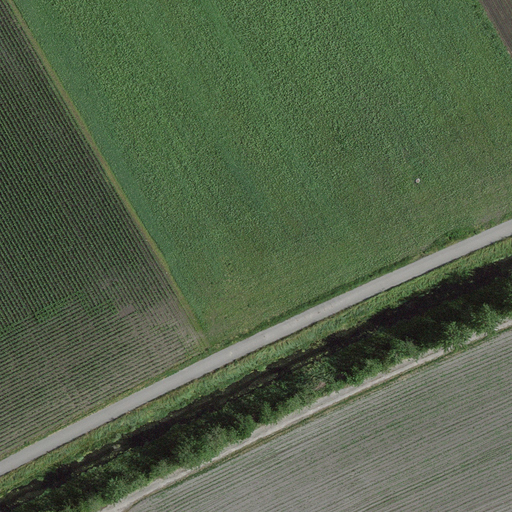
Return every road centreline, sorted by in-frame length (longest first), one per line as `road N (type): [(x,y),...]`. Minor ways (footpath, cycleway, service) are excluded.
road 1 (track): [(0,469),(330,307),(511,229)]
road 2 (track): [(511,320),(101,511)]
